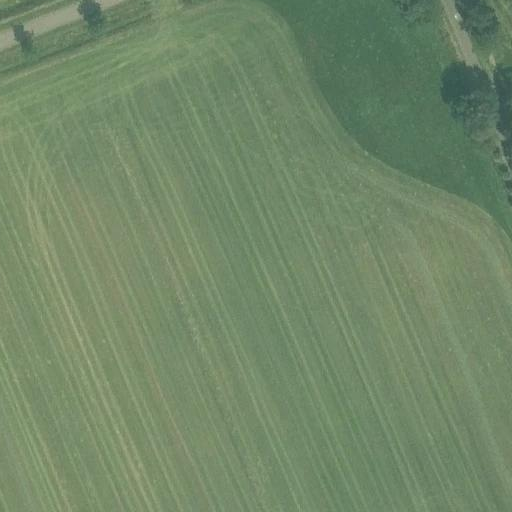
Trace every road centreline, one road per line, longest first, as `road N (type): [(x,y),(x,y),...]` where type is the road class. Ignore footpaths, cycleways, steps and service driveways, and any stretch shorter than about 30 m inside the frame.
road 1 (unclassified): [(0,58),(154,0)]
road 2 (unclassified): [(449,0),(511,146)]
